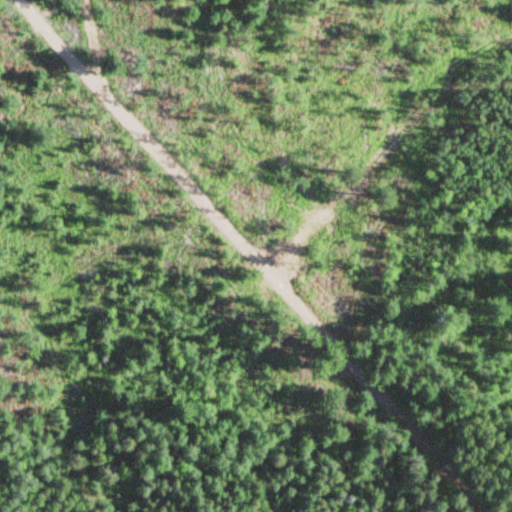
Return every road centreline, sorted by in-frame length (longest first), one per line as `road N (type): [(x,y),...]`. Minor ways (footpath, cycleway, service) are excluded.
road 1 (residential): [(488,511),(19,0)]
road 2 (track): [(265,266),(434,102),(511,81)]
